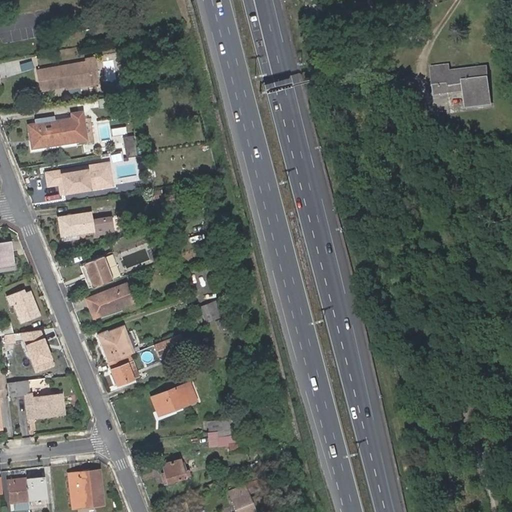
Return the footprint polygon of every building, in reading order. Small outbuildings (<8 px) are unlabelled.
[(95,58),(87,59),(87,62),(88,62),(92,81),(67,85),(67,88),(100,82),(95,58)] [(87,62),(39,71),(42,90),(67,85),(92,81),(88,62),(87,62)] [(435,68),(440,96),(456,94),(454,86),(468,83),(469,91),(472,106),(496,102),(490,65),(451,72),(450,65),(435,68)] [(454,86),(456,94),(469,91),(468,83),(454,86)] [(53,116),(33,119),(34,125),(38,124),(39,129),(54,126),(54,122),(53,116)] [(57,143),(75,140),(72,119),(54,122),(54,126),(39,129),(38,124),(34,125),(29,126),(31,141),(40,140),(40,143),(57,140),(57,143)] [(126,127),(109,129),(110,137),(127,134),(126,127)] [(122,137),(126,157),(136,155),(133,135),(127,136),(122,137)] [(102,164),(44,173),(46,186),(61,183),(62,193),(87,189),(85,182),(104,179),(102,164)] [(57,217),(60,235),(61,235),(78,232),(92,230),(93,237),(113,234),(111,218),(91,221),(90,212),(57,217)] [(78,232),(61,235),(62,241),(79,239),(78,232)] [(0,267),(0,270),(15,268),(10,240),(7,240),(11,266),(0,267)] [(0,267),(11,266),(7,240),(0,241),(0,267)] [(94,287),(111,280),(101,255),(83,261),(82,264),(90,286),(93,287),(94,287)] [(90,286),(82,264),(79,265),(87,287),(90,286)] [(134,301),(126,282),(86,298),(93,318),(134,301)] [(23,290),(7,296),(10,304),(14,303),(21,321),(37,315),(29,291),(24,293),(23,290)] [(199,307),(205,322),(223,315),(217,300),(199,307)] [(232,312),(219,317),(223,328),(236,322),(232,312)] [(0,324),(0,335),(4,335),(13,334),(10,322),(0,324)] [(129,353),(133,352),(123,325),(106,332),(105,330),(96,334),(107,361),(112,359),(116,358),(129,353)] [(53,365),(39,330),(21,333),(37,371),(53,365)] [(14,334),(13,334),(4,335),(5,344),(15,344),(14,334)] [(159,353),(184,344),(181,336),(156,346),(159,353)] [(132,360),(129,353),(116,358),(112,360),(117,371),(112,373),(117,384),(132,379),(126,362),(132,360)] [(117,371),(112,360),(108,362),(112,373),(117,371)] [(138,376),(132,360),(126,362),(132,379),(138,376)] [(24,394),(22,381),(7,382),(9,396),(24,394)] [(171,405),(173,410),(196,401),(188,383),(151,398),(157,412),(171,405)] [(32,393),(30,393),(25,394),(28,418),(63,414),(61,394),(33,397),(32,393)] [(158,416),(173,410),(171,405),(157,412),(158,416)] [(209,431),(232,427),(231,422),(231,417),(207,421),(209,431)] [(216,431),(207,432),(208,443),(209,446),(218,445),(217,437),(216,431)] [(217,437),(218,445),(228,444),(243,442),(240,434),(217,437)] [(229,452),(244,450),(243,442),(228,444),(229,452)] [(164,474),(166,482),(187,477),(187,474),(183,475),(180,460),(162,464),(164,474)] [(241,472),(251,468),(250,464),(239,467),(239,466),(230,470),(232,475),(241,472)] [(226,465),(218,468),(223,479),(232,475),(230,470),(228,470),(226,465)] [(77,476),(77,472),(69,473),(71,494),(101,491),(99,470),(86,471),(86,475),(77,476)] [(43,476),(26,478),(28,499),(36,498),(36,495),(45,494),(43,476)] [(28,499),(26,478),(7,480),(9,501),(28,499)] [(230,490),(238,511),(252,511),(255,511),(254,506),(261,503),(258,494),(250,497),(245,483),(230,490)]
